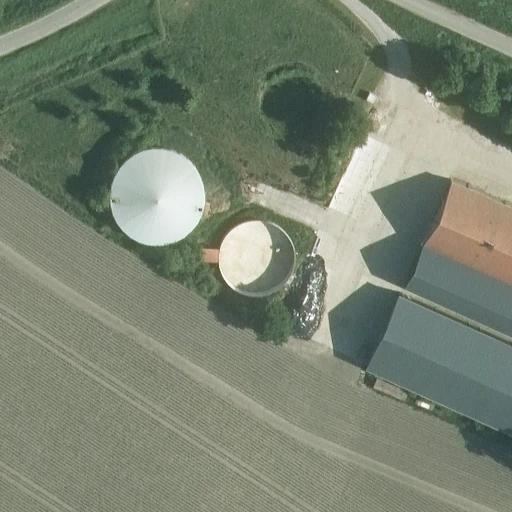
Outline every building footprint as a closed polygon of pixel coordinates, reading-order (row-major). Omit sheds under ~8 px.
[(363,143),(373,146),(378,127),(368,124),(363,143)] [(194,203),(195,194),(194,185),(191,176),(187,168),(182,162),(176,157),(168,152),(159,149),(151,148),(141,149),(134,151),(125,156),(118,162),(113,168),(108,176),(106,184),(105,193),(105,201),(107,208),(111,217),(116,224),(124,231),(132,235),(140,238),(148,239),(160,238),(167,235),(174,231),(181,226),(188,218),(191,212),(194,203)] [(511,206),(449,178),(403,282),(511,330),(511,206)] [(204,200),(200,212),(208,214),(211,202),(204,200)] [(293,265),(294,257),(293,250),(291,243),(288,237),(283,231),(278,227),(271,223),(264,221),(257,220),(249,221),(243,222),(236,226),(230,231),(225,237),(222,243),(220,250),(219,257),(220,263),(221,270),(224,277),(229,283),(235,288),(241,292),(248,294),(255,295),(265,294),(271,292),(277,289),(282,284),(288,278),(291,273),(293,265)] [(200,247),(200,261),(217,262),(218,248),(200,247)] [(510,429),(511,425),(511,341),(399,291),(366,364),(510,429)]
